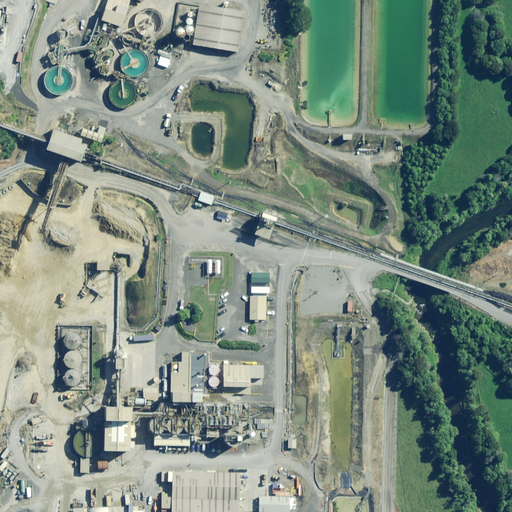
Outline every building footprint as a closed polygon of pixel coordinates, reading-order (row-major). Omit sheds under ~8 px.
[(123,73),(124,74),(115,71),(112,77),(119,79),(117,80),(115,81),(112,82),(111,84),(109,86),(108,88),(107,91),(107,93),(107,96),(108,99),(109,101),(110,103),(112,105),(114,106),(117,107),(119,108),(122,108),(124,108),(127,108),(129,106),(131,105),(133,103),(134,101),(136,99),(136,96),(136,94),(136,91),(136,89),(135,86),(133,85),(136,86),(139,80),(134,78),(136,78),(139,77),(141,76),(143,75),(145,73),(147,71),(148,68),(148,66),(149,63),(148,61),(148,58),(147,56),(145,54),(144,52),(141,51),(141,50),(143,46),(147,47),(148,44),(144,42),(145,36),(147,36),(150,36),(152,36),(155,35),(157,33),(159,31),(160,29),(161,27),(162,24),(162,22),(162,19),(161,17),(160,15),(159,12),(157,11),(155,9),(153,8),(150,7),(148,7),(145,7),(143,8),(140,9),(138,10),(136,12),(135,14),(134,17),(133,19),(133,22),(133,24),(134,27),(118,34),(116,33),(118,26),(120,27),(129,1),(126,0),(106,0),(101,18),(95,16),(86,45),(66,49),(66,48),(65,47),(64,46),(63,46),(63,40),(63,39),(64,39),(65,38),(66,37),(66,36),(66,35),(66,34),(66,33),(66,32),(65,32),(64,31),(64,30),(63,30),(62,30),(61,30),(60,30),(59,30),(58,30),(58,31),(57,31),(56,32),(56,33),(56,34),(56,35),(56,36),(56,37),(57,38),(57,39),(58,39),(59,40),(58,46),(57,46),(56,47),(55,48),(55,49),(54,50),(54,51),(54,52),(46,56),(50,66),(57,62),(57,66),(55,66),(53,67),(50,68),(48,69),(47,71),(45,73),(44,75),(43,78),(43,80),(43,83),(44,85),(45,88),(46,90),(48,92),(50,93),(52,94),(55,95),(57,95),(60,95),(62,94),(65,93),(67,92),(69,90),(70,88),(71,86),(72,83),(72,81),(72,78),(71,76),(70,73),(69,71),(67,69),(65,68),(63,67),(61,66),(62,59),(63,59),(64,58),(65,58),(66,57),(67,56),(67,55),(67,54),(87,51),(88,51),(88,52),(89,53),(90,53),(90,54),(91,54),(92,54),(93,54),(94,54),(95,53),(96,53),(96,52),(97,52),(97,51),(98,50),(98,49),(104,51),(103,52),(103,53),(103,54),(103,55),(103,56),(104,57),(105,58),(105,59),(106,59),(107,59),(108,59),(109,59),(110,59),(111,59),(111,58),(112,58),(113,57),(113,56),(113,55),(113,54),(113,53),(113,52),(112,51),(112,50),(111,50),(110,49),(114,36),(116,37),(125,52),(123,54),(121,56),(120,58),(120,60),(119,63),(119,66),(120,68),(121,70),(123,73)] [(229,55),(238,16),(194,7),(186,46),(229,55)] [(172,31),(172,32),(172,33),(172,34),(172,35),(172,36),(173,36),(174,37),(175,38),(176,38),(177,38),(178,38),(179,38),(180,38),(181,37),(182,36),(182,35),(183,35),(183,34),(183,33),(183,32),(182,31),(182,30),(181,29),(181,28),(180,28),(179,27),(178,27),(177,27),(176,27),(175,28),(174,28),(174,29),(173,29),(172,30),(172,31)] [(96,54),(95,54),(94,55),(93,56),(92,57),(92,58),(92,59),(92,60),(92,61),(92,62),(93,62),(93,63),(94,64),(95,64),(96,64),(97,64),(98,64),(99,64),(100,63),(101,63),(101,62),(102,61),(102,60),(102,59),(102,58),(102,57),(101,56),(101,55),(100,55),(99,54),(98,54),(97,54),(96,54)] [(101,65),(100,65),(99,65),(98,66),(97,67),(97,68),(97,69),(96,70),(96,71),(97,72),(98,73),(98,74),(99,74),(100,75),(101,75),(102,75),(103,75),(104,75),(105,74),(106,74),(106,73),(107,72),(107,71),(107,70),(107,69),(107,68),(106,68),(106,67),(105,66),(104,65),(103,65),(102,65),(101,65)] [(103,136),(82,129),(80,136),(100,143),(103,136)] [(86,142),(52,130),(45,150),(79,162),(86,142)] [(214,196),(200,192),(197,201),(211,205),(214,196)] [(275,219),(261,213),(252,236),(266,241),(275,219)] [(108,271),(108,262),(96,262),(96,271),(108,271)] [(249,320),(254,320),(254,322),(258,323),(258,320),(265,320),(266,297),(249,297),(249,320)] [(63,345),(63,346),(65,348),(66,348),(67,349),(68,350),(70,350),(71,350),(73,350),(75,350),(76,349),(77,348),(78,347),(79,346),(80,344),(80,343),(80,341),(80,339),(80,338),(79,336),(78,335),(77,334),(75,333),(74,333),(72,332),(71,332),(69,332),(68,333),(66,333),(65,334),(64,336),(63,337),(62,338),(62,340),(62,342),(62,343),(63,345)] [(123,349),(113,349),(113,369),(123,370),(123,349)] [(63,363),(63,365),(65,367),(66,367),(67,368),(68,369),(70,369),(72,369),(73,369),(75,368),(76,368),(77,367),(78,366),(79,364),(80,363),(80,361),(80,360),(80,358),(80,357),(79,355),(78,354),(77,353),(76,352),(74,351),(73,351),(71,351),(69,351),(68,352),(66,352),(65,353),(64,354),(63,356),(63,357),(62,359),(62,360),(62,362),(63,363)] [(199,393),(189,393),(190,353),(181,353),(181,363),(170,363),(170,402),(199,402),(199,393)] [(207,368),(207,369),(207,370),(207,371),(207,372),(207,373),(208,374),(209,374),(209,375),(210,375),(211,376),(212,376),(213,375),(214,375),(215,375),(216,374),(217,373),(218,372),(218,371),(218,370),(218,369),(218,368),(217,367),(217,366),(216,365),(215,365),(214,364),(213,364),(212,364),(211,364),(210,364),(209,365),(208,365),(208,366),(207,367),(207,368)] [(261,379),(262,366),(223,366),(222,387),(249,387),(249,378),(261,379)] [(62,383),(63,384),(64,386),(65,386),(66,387),(68,388),(69,388),(71,388),(72,388),(74,388),(75,387),(77,386),(78,385),(79,383),(79,382),(80,380),(80,379),(79,377),(79,376),(78,374),(77,373),(76,372),(75,371),(73,370),(72,370),(70,370),(69,370),(67,371),(66,371),(64,372),(63,373),(62,375),(62,376),(61,378),(61,379),(62,381),(62,383)] [(207,380),(206,381),(206,382),(206,383),(207,384),(207,385),(208,386),(209,387),(210,387),(211,388),(212,388),(213,388),(214,387),(215,387),(216,386),(217,385),(217,384),(218,383),(218,382),(218,381),(217,380),(217,379),(216,378),(216,377),(215,377),(214,377),(213,376),(212,376),(211,376),(210,377),(209,377),(208,378),(207,379),(207,380)] [(103,406),(103,421),(101,451),(127,452),(127,450),(134,450),(134,442),(128,442),(128,438),(133,439),(134,426),(145,427),(145,429),(146,430),(146,432),(147,433),(148,434),(150,435),(151,436),(153,436),(154,436),(154,445),(189,446),(189,443),(215,445),(219,440),(224,441),(225,443),(226,444),(227,445),(228,446),(229,446),(231,447),(232,447),(234,446),(235,446),(237,445),(238,444),(239,443),(240,442),(240,441),(246,437),(247,437),(248,438),(249,438),(250,438),(251,438),(252,438),(253,437),(254,437),(254,436),(255,435),(255,434),(255,433),(255,432),(255,431),(255,430),(254,430),(254,429),(253,428),(252,428),(252,421),(246,421),(246,409),(247,409),(247,408),(248,408),(248,407),(248,406),(248,405),(248,404),(247,404),(246,404),(246,403),(245,403),(245,404),(244,404),(243,404),(202,403),(202,404),(195,404),(195,407),(155,406),(155,409),(151,409),(151,400),(156,401),(157,383),(146,383),(146,389),(143,389),(142,395),(130,395),(125,398),(125,407),(103,406)] [(88,473),(89,458),(91,457),(93,456),(95,455),(97,453),(99,451),(100,449),(100,446),(101,444),(100,441),(100,439),(99,437),(97,434),(95,433),(93,431),(91,430),(89,429),(86,429),(84,429),(81,430),(79,431),(77,433),(76,434),(75,434),(74,436),(73,439),(72,441),(72,444),(72,446),(73,449),(74,451),(75,453),(77,455),(79,456),(80,457),(79,473),(88,473)] [(6,449),(1,457),(4,459),(9,451),(6,449)] [(206,472),(161,471),(160,482),(171,482),(171,497),(161,497),(161,509),(171,509),(170,511),(237,511),(238,473),(215,472),(215,470),(206,470),(206,472)] [(288,511),(289,498),(258,497),(257,511),(288,511)]
